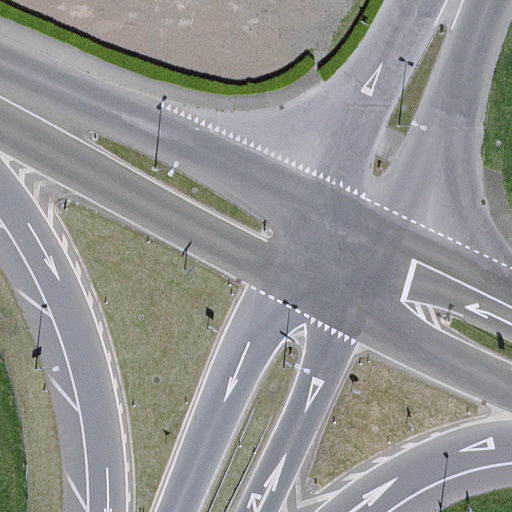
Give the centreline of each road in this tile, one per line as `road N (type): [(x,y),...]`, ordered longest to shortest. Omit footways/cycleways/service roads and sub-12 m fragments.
road 1 (secondary): [(21,102),(86,172),(327,301)]
road 2 (secondary): [(356,232),(117,118),(21,102)]
road 3 (motorway): [(0,204),(43,268),(93,381),(107,511)]
road 4 (motorway): [(327,301),(277,312),(253,347),(180,511)]
road 5 (unclassified): [(356,232),(454,0)]
road 6 (motorway): [(268,511),(325,386),(334,334),(327,301)]
road 7 (secondary): [(327,301),(511,387)]
road 8 (motorway): [(352,511),(397,479),(463,448),(511,439)]
road 9 (secondary): [(511,306),(356,232)]
